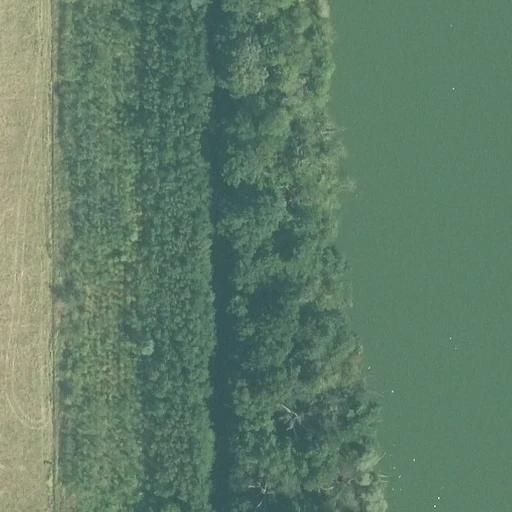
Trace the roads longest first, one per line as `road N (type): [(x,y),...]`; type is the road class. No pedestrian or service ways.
road 1 (track): [(230,0),(239,352)]
road 2 (track): [(239,352),(238,511)]
